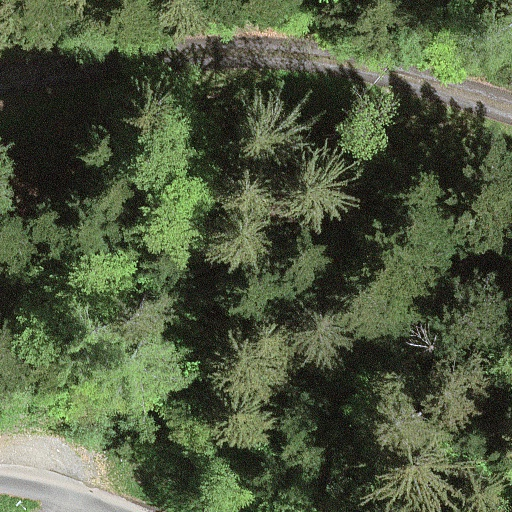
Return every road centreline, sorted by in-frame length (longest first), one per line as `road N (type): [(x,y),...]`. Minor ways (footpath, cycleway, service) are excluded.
road 1 (unclassified): [(511,114),(339,63),(267,53),(205,53),(0,86)]
road 2 (unclassified): [(123,511),(65,485),(0,475)]
